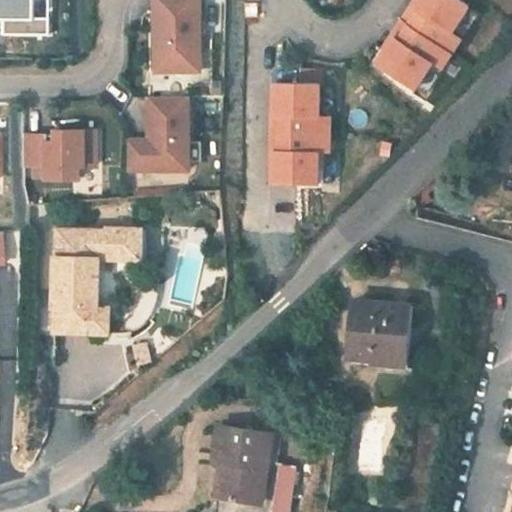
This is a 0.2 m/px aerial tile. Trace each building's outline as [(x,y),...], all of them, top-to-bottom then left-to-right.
[(0,0),(0,18),(2,19),(2,34),(49,34),(49,17),(34,17),(33,0),(0,0)] [(153,0),(154,70),(199,71),(198,0),(153,0)] [(413,0),(400,20),(407,25),(417,11),(412,8),(417,0),(413,0)] [(417,11),(407,25),(450,53),(460,38),(451,31),(468,6),(469,5),(461,0),(417,0),(412,8),(417,11)] [(243,4),(243,17),(254,17),(254,4),(243,4)] [(451,31),(460,38),(477,12),(468,6),(451,31)] [(400,20),(381,48),(384,49),(393,36),(398,39),(407,25),(400,20)] [(384,49),(374,63),(413,88),(414,87),(431,62),(440,68),(450,53),(407,25),(398,39),(393,36),(384,49)] [(414,87),(423,93),(440,68),(431,62),(414,87)] [(278,117),(278,134),(329,134),(329,116),(318,116),(319,84),(273,84),(273,100),(273,117),(278,117)] [(319,84),(318,116),(329,116),(330,84),(319,84)] [(127,139),(127,169),(189,169),(189,96),(149,96),(149,139),(127,139)] [(270,100),(269,134),(278,134),(278,117),(273,117),(273,100),(270,100)] [(47,136),(24,136),(23,166),(45,166),(44,180),(78,180),(78,167),(95,167),(95,132),(54,132),(54,136),(54,143),(47,143),(47,136)] [(269,134),(269,167),(272,167),(272,151),(278,151),(278,134),(269,134)] [(272,167),(271,184),(317,185),(318,153),(329,153),(329,134),(278,134),(278,151),(272,151),(272,167)] [(318,153),(317,185),(328,185),(329,153),(318,153)] [(143,262),(143,254),(143,231),(109,230),(109,233),(58,232),(58,254),(58,260),(56,260),(56,270),(56,310),(57,310),(57,335),(112,336),(112,310),(100,310),(100,270),(101,262),(143,262)] [(407,305),(354,301),(350,357),(403,361),(407,305)] [(273,433),(219,425),(215,453),(224,454),(218,497),(215,496),(212,511),(288,511),(297,466),(278,462),(281,437),(273,436),(273,433)] [(381,494),(371,491),(369,500),(378,503),(381,494)]
